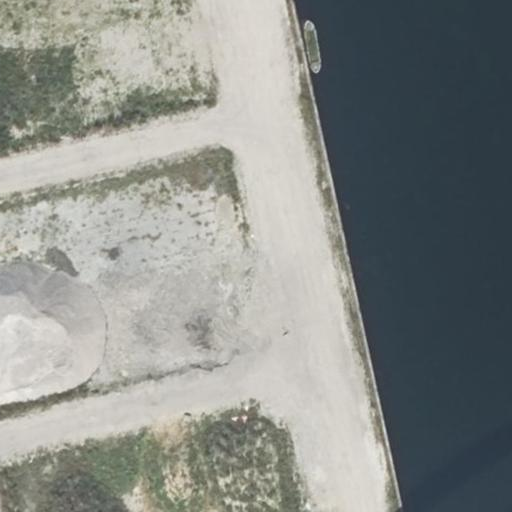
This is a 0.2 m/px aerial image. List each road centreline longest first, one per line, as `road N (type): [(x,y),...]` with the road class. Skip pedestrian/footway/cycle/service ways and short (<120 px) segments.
road 1 (residential): [(0,439),(310,373)]
road 2 (residential): [(0,178),(256,123)]
road 3 (residential): [(310,373),(256,123)]
road 4 (residential): [(340,511),(310,373)]
road 5 (residential): [(256,123),(229,0)]
